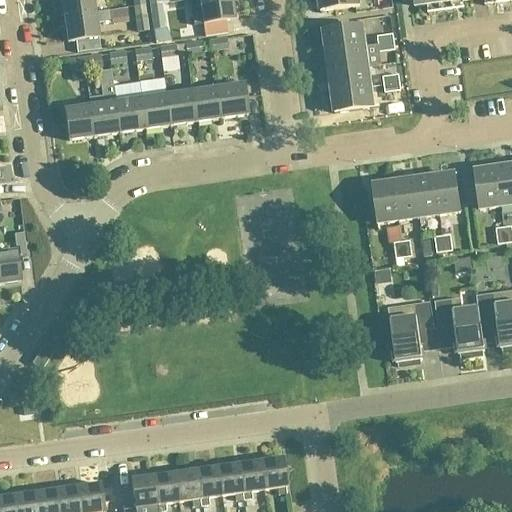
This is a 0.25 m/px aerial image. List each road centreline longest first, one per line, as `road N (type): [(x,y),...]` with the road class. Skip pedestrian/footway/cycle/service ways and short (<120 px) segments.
road 1 (residential): [(315,422),(0,462)]
road 2 (residential): [(86,238),(42,196),(11,0)]
road 3 (residential): [(86,238),(112,194),(278,162)]
road 4 (residential): [(511,392),(315,422)]
road 5 (residential): [(511,26),(453,34),(432,46),(425,65),(435,137)]
road 6 (residential): [(278,162),(263,0)]
road 7 (residential): [(0,376),(86,238)]
road 8 (residential): [(435,137),(278,162)]
